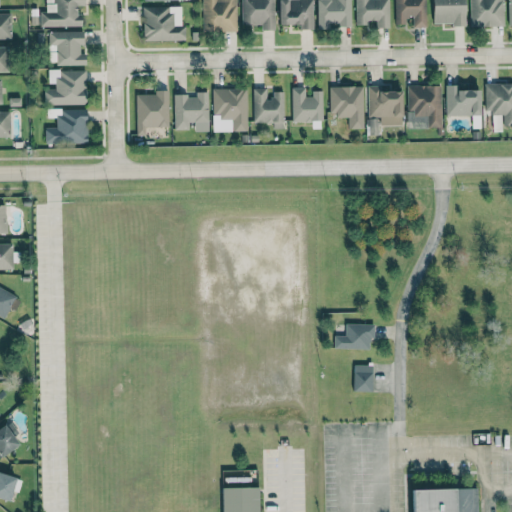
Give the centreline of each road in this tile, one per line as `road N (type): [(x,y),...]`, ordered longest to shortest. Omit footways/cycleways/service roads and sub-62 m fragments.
road 1 (residential): [(0,173),(511,163)]
road 2 (residential): [(115,61),(511,54)]
road 3 (residential): [(111,0),(115,171)]
